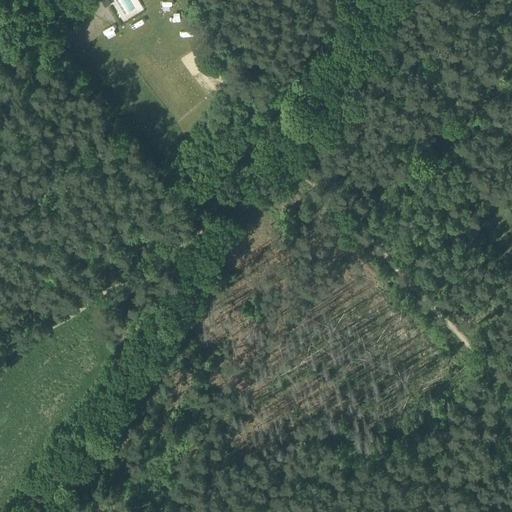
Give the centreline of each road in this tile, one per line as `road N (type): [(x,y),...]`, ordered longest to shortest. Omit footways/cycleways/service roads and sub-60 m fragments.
road 1 (track): [(283,163),(262,196),(0,353)]
road 2 (track): [(511,396),(283,163)]
road 3 (track): [(511,52),(340,220)]
road 4 (track): [(283,163),(388,0)]
